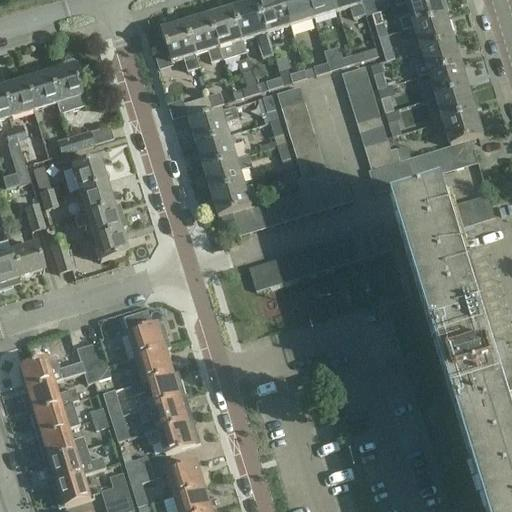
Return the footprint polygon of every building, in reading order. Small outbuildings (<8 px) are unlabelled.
[(291,29),(281,0),(268,0),(257,3),(267,37),(291,29)] [(315,22),(307,0),(281,0),(291,29),(315,22)] [(339,15),(334,0),(307,0),(315,22),(339,15)] [(334,0),(339,15),(350,11),(353,21),(366,18),(362,7),(359,0),(334,0)] [(440,0),(427,0),(406,6),(410,19),(399,22),(402,34),(414,30),(447,20),(440,0)] [(233,11),(243,44),(256,40),(262,62),(274,58),(267,37),(257,3),(233,11)] [(243,44),(233,11),(209,18),(223,62),(223,64),(247,56),(243,44)] [(379,41),(387,38),(383,24),(380,15),(371,17),(379,41)] [(186,25),(196,59),(209,55),(212,65),(223,62),(209,18),(186,25)] [(421,54),(454,44),(447,20),(414,30),(421,54)] [(196,59),(186,25),(161,33),(171,66),(184,62),(188,75),(200,72),(196,59)] [(387,38),(379,41),(386,65),(394,62),(387,38)] [(428,78),(461,67),(454,44),(421,54),(428,78)] [(375,51),(361,55),(364,65),(378,60),(375,51)] [(351,59),(337,63),(340,72),(354,68),(351,59)] [(48,78),(57,106),(60,118),(84,110),(77,85),(83,83),(78,67),(73,64),(55,69),(56,75),(48,78)] [(328,66),(313,70),(316,79),(330,75),(328,66)] [(435,101),(469,91),(461,67),(428,78),(435,101)] [(345,90),(368,83),(365,71),(342,78),(345,90)] [(235,104),(245,101),(259,97),(252,72),(242,75),(247,91),(232,95),(235,104)] [(304,74),(290,78),(292,87),(307,82),(304,74)] [(378,93),(386,91),(382,76),(373,79),(378,93)] [(25,85),(33,113),(57,106),(48,78),(25,85)] [(280,81),(266,85),(269,94),(283,89),(280,81)] [(349,102),(372,95),(368,83),(345,90),(349,102)] [(33,113),(25,85),(1,92),(10,120),(33,113)] [(0,123),(10,120),(1,92),(0,87),(0,123)] [(281,110),(303,103),(300,90),(277,98),(281,110)] [(443,125),(476,115),(469,91),(435,101),(443,125)] [(353,114),(376,107),(372,95),(349,102),(353,114)] [(209,99),(212,111),(224,108),(220,96),(209,99)] [(212,111),(209,99),(184,107),(183,103),(168,107),(173,123),(187,119),(212,111)] [(271,99),(262,102),(267,116),(275,114),(271,99)] [(385,117),(394,114),(389,100),(381,103),(385,117)] [(284,122),(307,115),(303,103),(281,110),(284,122)] [(356,126),(379,118),(376,107),(353,114),(356,126)] [(189,125),(196,150),(229,139),(222,114),(189,125)] [(288,134),(311,127),(307,115),(284,122),(288,134)] [(476,115),(443,125),(450,149),(460,146),(470,143),(483,139),(476,115)] [(379,118),(356,126),(360,138),(383,131),(379,118)] [(274,140),(283,138),(278,123),(270,126),(274,140)] [(392,141),(401,138),(396,124),(388,126),(392,141)] [(291,145),(314,138),(311,127),(288,134),(291,145)] [(21,129),(13,132),(17,145),(25,143),(21,129)] [(364,149),(386,142),(383,131),(360,138),(364,149)] [(8,148),(17,145),(13,132),(4,134),(8,148)] [(65,143),(69,157),(94,149),(90,136),(65,143)] [(295,157),(318,150),(314,138),(291,145),(295,157)] [(236,162),(229,139),(196,150),(203,173),(236,162)] [(422,158),(442,148),(438,139),(418,149),(422,158)] [(386,142),(364,149),(367,161),(390,154),(386,142)] [(69,157),(65,143),(56,146),(60,159),(69,157)] [(460,146),(467,169),(477,166),(470,143),(460,146)] [(450,149),(449,150),(456,173),(467,169),(460,146),(450,149)] [(282,164),(290,161),(286,147),(277,150),(282,164)] [(299,169),(321,162),(318,150),(295,157),(299,169)] [(437,153),(444,176),(456,173),(449,150),(437,153)] [(371,174),(380,171),(391,168),(400,165),(396,152),(390,154),(367,161),(371,174)] [(426,157),(433,180),(444,176),(437,153),(426,157)] [(414,160),(421,183),(433,180),(426,157),(414,160)] [(244,186),(240,174),(252,170),(248,159),(236,162),(203,173),(211,196),(244,186)] [(403,164),(410,187),(421,183),(414,160),(403,164)] [(77,195),(105,186),(98,162),(70,170),(77,195)] [(299,169),(302,181),(325,174),(321,162),(299,169)] [(391,168),(398,191),(410,187),(403,164),(400,165),(391,168)] [(380,171),(387,194),(398,191),(391,168),(380,171)] [(375,198),(387,194),(380,171),(371,174),(368,175),(375,198)] [(323,189),(329,187),(325,174),(302,181),(297,182),(300,195),(311,192),(323,189)] [(334,185),(341,208),(352,205),(345,182),(334,185)] [(323,189),(330,211),(341,208),(334,185),(329,187),(323,189)] [(105,186),(77,195),(84,218),(112,209),(105,186)] [(232,216),(243,213),(251,210),(244,186),(211,196),(218,221),(220,220),(221,223),(225,225),(234,222),(232,216)] [(311,192),(318,215),(330,211),(323,189),(311,192)] [(41,206),(55,201),(52,192),(39,197),(41,206)] [(300,196),(307,218),(318,215),(311,192),(300,195),(300,196)] [(289,199),(296,222),(307,218),(300,196),(289,199)] [(478,201),(485,224),(494,221),(487,198),(478,201)] [(277,203),(284,225),(296,222),(289,199),(277,203)] [(55,201),(41,206),(44,215),(57,210),(55,201)] [(466,205),(473,228),(485,224),(478,201),(466,205)] [(266,206),(273,229),(284,225),(277,203),(266,206)] [(509,362),(507,363),(503,347),(490,351),(444,203),(394,218),(484,511),(511,511),(511,422),(505,399),(511,396),(511,362),(511,363),(509,362)] [(473,228),(466,205),(453,209),(460,232),(473,228)] [(254,209),(262,232),(273,229),(266,206),(254,209)] [(31,236),(44,232),(37,208),(24,212),(31,236)] [(92,241),(119,233),(125,231),(121,216),(115,218),(112,209),(84,218),(73,221),(77,232),(88,229),(92,241)] [(243,213),(250,236),(262,232),(254,209),(251,210),(243,213)] [(232,216),(234,222),(239,239),(250,236),(243,213),(232,216)] [(374,233),(381,256),(392,253),(385,230),(374,233)] [(119,233),(92,241),(99,265),(127,257),(119,233)] [(362,237),(369,260),(381,256),(374,233),(362,237)] [(351,240),(358,263),(369,260),(362,237),(351,240)] [(51,254),(64,250),(61,240),(48,245),(51,254)] [(340,244),(347,267),(358,263),(351,240),(340,244)] [(336,270),(347,267),(340,244),(329,247),(336,270)] [(317,251),(324,274),(336,270),(329,247),(317,251)] [(10,255),(19,283),(43,275),(35,248),(10,255)] [(64,250),(51,254),(58,278),(72,274),(64,250)] [(306,254),(313,277),(324,274),(317,251),(306,254)] [(294,258),(301,280),(313,277),(306,254),(294,258)] [(0,258),(0,288),(19,283),(10,255),(0,258)] [(283,261),(290,284),(301,280),(294,258),(283,261)] [(272,265),(279,288),(290,284),(283,261),(272,265)] [(260,268),(267,291),(279,288),(272,265),(260,268)] [(256,295),(267,291),(260,268),(249,272),(256,295)] [(164,352),(171,350),(166,336),(160,338),(157,329),(128,338),(135,362),(164,352)] [(95,375),(108,371),(100,346),(88,350),(95,375)] [(28,396),(53,388),(53,387),(84,377),(84,378),(95,375),(88,350),(77,353),(81,366),(60,372),(56,360),(20,371),(28,396)] [(164,352),(135,362),(143,386),(172,377),(164,352)] [(108,371),(95,375),(98,384),(111,380),(108,371)] [(95,375),(84,378),(87,387),(98,384),(95,375)] [(209,376),(213,397),(223,396),(219,375),(209,376)] [(150,409),(179,400),(185,399),(181,384),(175,386),(172,377),(143,386),(131,389),(134,399),(146,395),(150,409)] [(53,388),(28,396),(35,419),(73,407),(73,406),(79,404),(75,392),(56,398),(53,388)] [(110,422),(123,418),(115,394),(103,398),(110,422)] [(187,424),(193,423),(189,410),(183,412),(179,400),(150,409),(137,413),(141,426),(154,422),(158,434),(187,425),(187,424)] [(67,433),(80,429),(73,407),(35,419),(29,420),(33,435),(39,433),(42,442),(67,434),(67,433)] [(93,425),(105,422),(103,412),(90,416),(93,425)] [(123,418),(110,422),(118,446),(130,442),(123,418)] [(105,422),(93,425),(96,433),(108,430),(105,422)] [(195,449),(200,448),(196,433),(190,434),(187,425),(158,434),(146,437),(149,448),(161,444),(166,459),(195,450),(195,449)] [(74,456),(87,452),(84,441),(71,445),(67,434),(42,442),(36,444),(41,458),(46,456),(49,465),(75,457),(74,456)] [(313,453),(337,446),(335,438),(311,444),(313,453)] [(49,465),(49,466),(43,467),(48,482),(54,480),(57,489),(82,481),(81,479),(105,472),(102,461),(90,464),(87,453),(75,457),(49,465)] [(128,479),(152,472),(148,460),(137,463),(124,467),(128,479)] [(174,500),(203,491),(195,466),(166,475),(174,500)] [(143,486),(155,483),(152,472),(128,479),(131,490),(143,486)] [(105,508),(130,500),(122,477),(110,481),(113,491),(101,495),(105,508)] [(63,511),(66,511),(89,505),(82,481),(57,489),(51,491),(55,505),(61,503),(63,511)] [(209,511),(203,491),(174,500),(161,504),(163,511),(176,511),(177,511),(209,511)] [(130,500),(105,508),(106,511),(133,511),(133,510),(130,500)]
